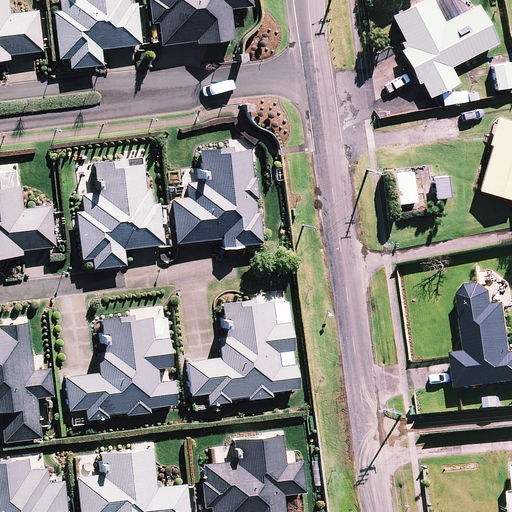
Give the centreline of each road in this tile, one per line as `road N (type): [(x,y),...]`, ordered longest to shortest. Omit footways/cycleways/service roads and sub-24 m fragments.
road 1 (tertiary): [(316,74),(376,511)]
road 2 (residential): [(316,74),(139,93)]
road 3 (residential): [(0,295),(169,272)]
road 4 (residential): [(139,93),(110,111),(0,123)]
road 5 (residential): [(0,95),(104,84),(139,93)]
